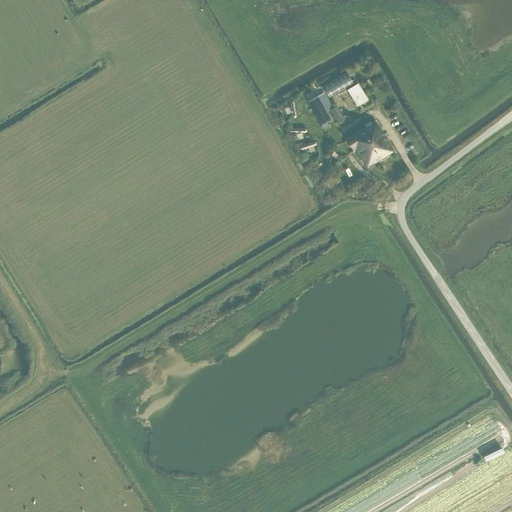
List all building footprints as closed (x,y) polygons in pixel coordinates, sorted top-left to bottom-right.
[(345,72),(321,85),(329,99),(354,84),(345,72)] [(358,84),(347,91),(357,107),(368,101),(358,84)] [(321,86),(304,95),(321,126),(331,121),(327,113),(330,111),(334,109),(321,86)] [(334,109),(330,111),(337,122),(338,124),(345,120),(344,118),(337,107),(334,109)] [(377,122),(347,138),(354,150),(355,149),(365,166),(372,162),(373,164),(394,153),(377,122)] [(299,148),(299,149),(300,150),(300,151),(301,151),(302,151),(316,146),(316,145),(317,145),(317,144),(316,143),(316,142),(315,142),(314,142),(301,146),(300,147),(299,147),(299,148)]
